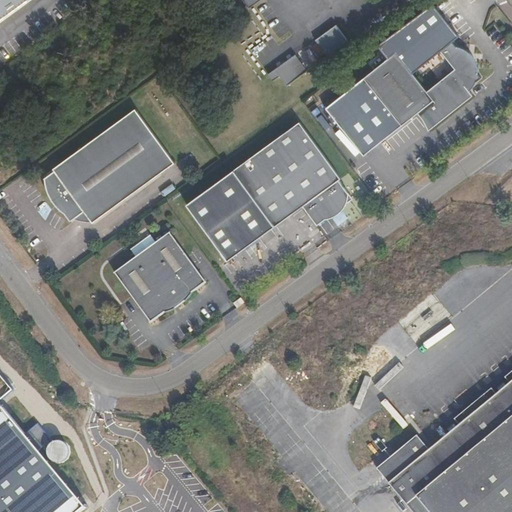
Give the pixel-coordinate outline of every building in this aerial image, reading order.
[(0,0),(0,22),(31,0),(0,0)] [(336,25),(316,40),(328,56),(349,41),(336,25)] [(477,72),(477,71),(472,65),(473,59),(468,58),(462,51),(459,49),(456,46),(456,45),(453,42),(440,51),(455,68),(427,90),(397,52),(364,77),(401,125),(417,113),(422,118),(428,130),(472,96),(469,91),(474,86),(476,81),(480,77),(477,72)] [(472,65),(477,71),(477,64),(474,57),(469,51),(466,49),(456,46),(459,49),(462,51),(468,58),(473,59),(472,65)] [(295,55),(268,75),(273,83),(280,79),(286,87),(307,72),(295,55)] [(135,109),(53,169),(54,171),(45,178),(46,184),(48,192),(50,198),(56,206),(58,205),(70,221),(84,211),(93,222),(175,163),(135,109)] [(318,224),(320,222),(327,216),(328,213),(334,209),(336,211),(344,204),(351,199),(338,180),(341,178),(299,123),(188,203),(229,259),(275,226),(302,205),(318,224)] [(327,216),(320,222),(328,222),(340,213),(343,209),(344,204),(336,211),(334,209),(328,213),(327,216)] [(151,324),(164,315),(193,294),(206,284),(170,235),(114,274),(151,324)] [(193,294),(164,315),(175,312),(187,303),(193,294)] [(511,511),(511,385),(498,396),(491,387),(454,418),(461,427),(431,451),(416,434),(381,463),(415,505),(422,499),(432,511),(511,511)] [(0,511),(85,511),(87,511),(0,404),(0,511)] [(415,505),(421,511),(432,511),(422,499),(415,505)]
